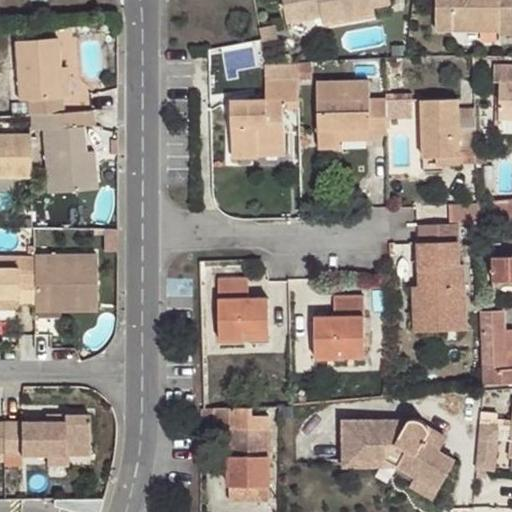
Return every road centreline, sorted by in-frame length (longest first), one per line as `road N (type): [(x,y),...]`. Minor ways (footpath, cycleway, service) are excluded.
road 1 (residential): [(140,0),(133,369)]
road 2 (unknown): [(135,240),(422,228)]
road 3 (residential): [(133,369),(133,456),(119,511)]
road 4 (residential): [(0,368),(133,369)]
